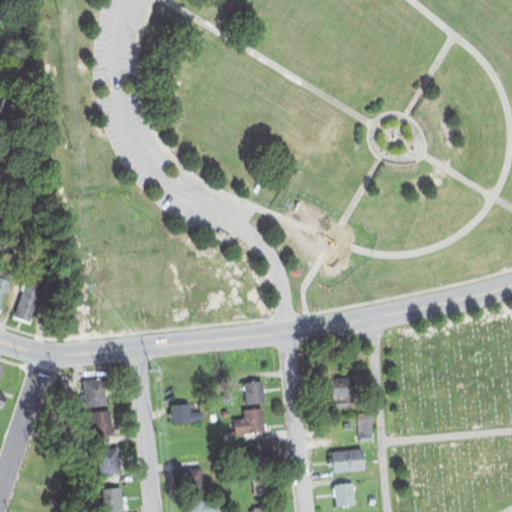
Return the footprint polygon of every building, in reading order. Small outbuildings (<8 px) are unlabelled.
[(0,311),(14,276),(0,270),(0,311)] [(13,315),(28,278),(45,285),(30,322),(13,315)] [(324,378),(327,405),(358,402),(355,374),(324,378)] [(81,379),(84,405),(105,403),(102,377),(81,379)] [(241,382),(261,379),(264,401),(244,404),(241,382)] [(168,404),(170,425),(202,422),(200,410),(191,411),(190,401),(168,404)] [(233,433),(264,429),(262,407),(242,410),(243,417),(231,419),(233,433)] [(87,410),(112,408),(115,433),(90,436),(87,410)] [(355,414),(370,412),(374,439),(359,441),(355,414)] [(253,492),(264,491),(263,476),(274,475),(270,442),(248,445),(253,492)] [(104,481),(117,480),(117,472),(121,472),(119,446),(89,448),(90,460),(98,460),(99,473),(104,472),(104,481)] [(327,451),(329,471),(363,468),(361,448),(327,451)] [(178,470),(200,467),(204,494),(182,497),(178,470)] [(331,485),(351,482),(354,504),(333,506),(331,485)] [(92,501),(93,511),(100,511),(128,508),(126,496),(120,496),(119,486),(101,489),(103,500),(92,501)] [(32,488),(28,501),(62,511),(66,498),(32,488)] [(182,500),(182,511),(217,511),(217,501),(205,502),(205,497),(182,500)]
